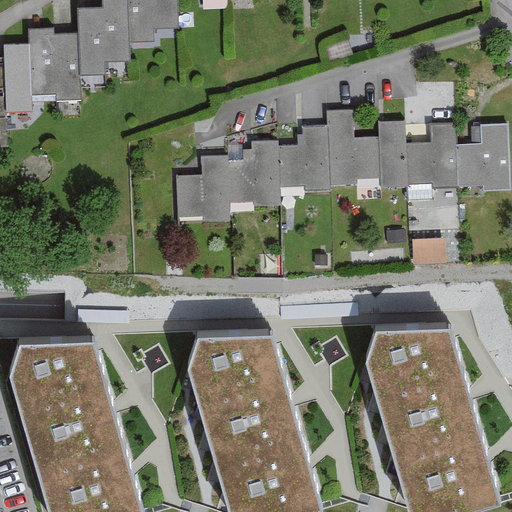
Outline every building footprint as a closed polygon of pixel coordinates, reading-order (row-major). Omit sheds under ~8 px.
[(99,0),(100,11),(75,12),(76,36),(55,36),(55,31),(26,32),(27,48),(2,48),(2,62),(3,115),(29,114),(29,107),(79,106),(79,79),(103,78),(102,65),(128,65),(128,46),(154,45),(153,33),(178,33),(177,0),(99,0)] [(509,195),(508,126),(477,127),(478,147),(453,147),(453,127),(427,127),(428,146),(404,147),(403,124),(376,124),(376,141),(353,142),(352,115),(325,115),(325,130),(301,131),(301,137),(295,137),(296,150),(276,150),(275,144),(250,145),(250,153),(241,154),(242,164),(227,165),(227,161),(200,161),(200,179),(175,180),(176,220),(201,219),(201,226),(228,225),(228,207),(250,207),(251,211),(279,210),(279,191),(305,190),(305,195),(331,194),(330,189),(354,188),(354,182),(380,181),(380,192),(408,192),(408,187),(431,186),(432,190),(457,189),(457,188),(480,187),(481,195),(509,195)] [(443,264),(443,240),(412,240),(412,264),(443,264)] [(275,272),(275,257),(254,258),(255,272),(275,272)] [(323,257),(313,258),(313,267),(323,266),(323,257)] [(452,332),(450,325),(376,327),(365,357),(409,511),(450,511),(503,496),(490,456),(471,393),(452,332)] [(274,340),(272,331),(197,332),(187,363),(229,511),(289,511),(325,501),(313,463),(293,399),(274,340)] [(94,345),(92,338),(17,339),(7,370),(47,511),(132,511),(145,508),(133,470),(113,407),(94,345)]
